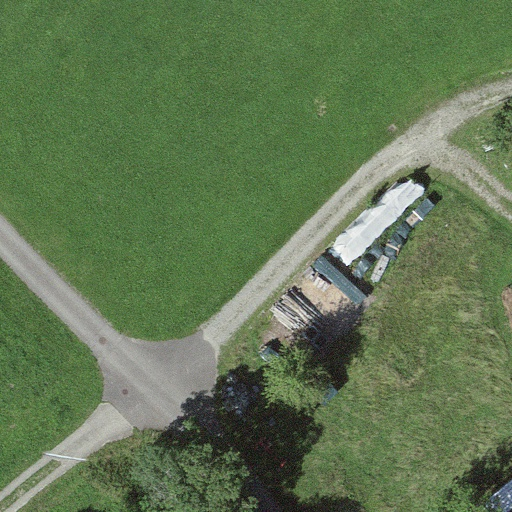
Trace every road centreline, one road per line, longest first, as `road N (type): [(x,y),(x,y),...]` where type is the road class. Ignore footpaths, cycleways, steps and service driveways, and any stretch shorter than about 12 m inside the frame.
road 1 (track): [(7,511),(155,399),(419,141),(511,96)]
road 2 (track): [(256,511),(0,238)]
